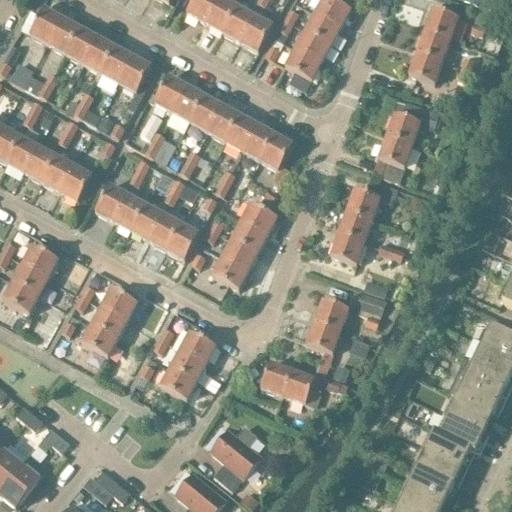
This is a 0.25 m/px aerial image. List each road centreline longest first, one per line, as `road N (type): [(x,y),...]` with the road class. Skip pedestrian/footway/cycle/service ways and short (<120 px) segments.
road 1 (residential): [(0,204),(251,343),(264,329),(331,138)]
road 2 (residential): [(76,0),(331,138)]
road 3 (residential): [(331,138),(385,0)]
road 4 (residential): [(99,447),(146,487),(201,427)]
